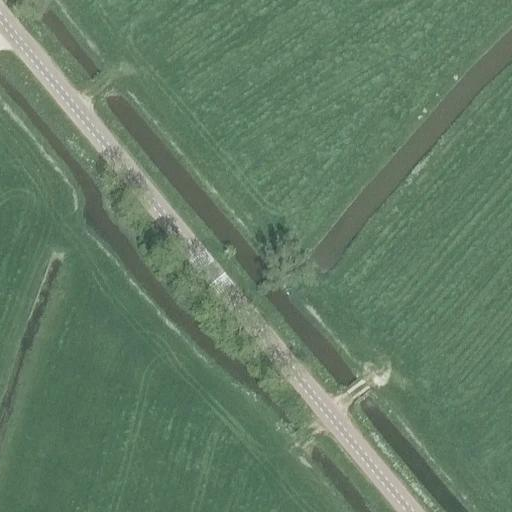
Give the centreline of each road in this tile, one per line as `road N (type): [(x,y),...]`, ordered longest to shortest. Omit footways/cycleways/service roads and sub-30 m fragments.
road 1 (tertiary): [(410,511),(0,17)]
road 2 (track): [(388,367),(279,456)]
